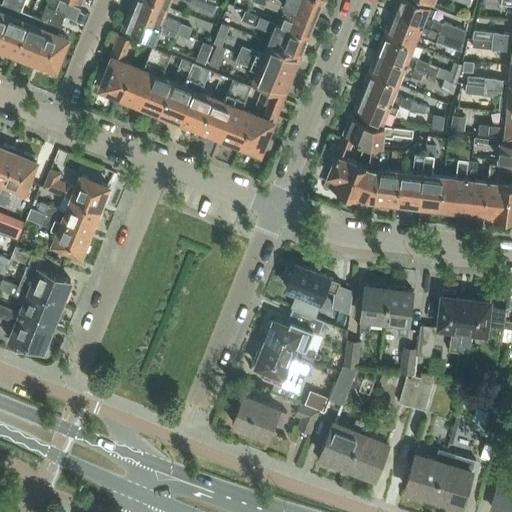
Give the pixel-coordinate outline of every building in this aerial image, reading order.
[(13,0),(0,34),(0,46),(1,47),(0,49),(14,55),(28,21),(18,17),(25,0),(13,0)] [(0,34),(13,0),(2,0),(0,5),(0,34)] [(55,69),(57,65),(68,37),(57,33),(64,14),(75,19),(80,7),(60,0),(59,0),(56,9),(35,61),(38,62),(40,63),(40,65),(54,71),(55,69)] [(47,0),(45,5),(56,9),(59,0),(47,0)] [(132,7),(130,11),(177,30),(180,23),(165,16),(169,6),(154,0),(132,0),(130,6),(132,7)] [(253,0),(280,10),(275,21),(275,22),(307,35),(309,35),(314,22),(312,21),(314,16),(272,0),(253,0)] [(322,0),(272,0),(314,16),(316,12),(318,13),(322,0)] [(463,41),(466,29),(444,21),(443,22),(425,15),(426,14),(429,5),(417,0),(397,0),(394,8),(395,9),(393,13),(439,32),(463,41)] [(35,61),(56,9),(45,5),(38,25),(28,21),(14,55),(29,61),(30,59),(32,60),(35,61)] [(271,31),(268,41),(301,54),(307,40),(305,39),(307,35),(275,22),(275,21),(260,15),(245,9),(241,19),(256,24),(256,25),(271,31)] [(123,30),(132,33),(155,42),(159,31),(175,37),(177,30),(130,11),(129,16),(127,15),(121,29),(123,29),(123,30)] [(80,12),(76,22),(83,24),(87,15),(80,12)] [(439,32),(393,13),(392,17),(390,17),(389,20),(384,34),(414,45),(419,33),(436,40),(439,32)] [(222,22),(213,43),(216,44),(221,46),(230,26),(222,22)] [(193,28),(180,23),(177,30),(190,35),(193,28)] [(474,28),(472,37),(473,37),(473,38),(492,40),(493,30),(474,28)] [(117,43),(121,34),(112,30),(108,39),(117,43)] [(499,31),(493,30),(492,40),(511,41),(511,32),(499,31)] [(439,32),(436,40),(453,47),(460,50),(463,41),(439,32)] [(131,38),(121,34),(100,87),(96,85),(95,87),(119,97),(134,61),(124,57),(131,38)] [(414,45),(384,34),(378,47),(379,48),(378,52),(424,70),(424,71),(436,75),(439,66),(427,62),(428,61),(410,54),(414,45)] [(473,38),(472,46),(491,48),(492,40),(473,38)] [(212,44),(203,40),(195,58),(205,62),(212,44)] [(266,40),(265,42),(261,52),(241,44),(238,52),(291,74),(293,69),(295,70),(301,54),(268,41),(266,40)] [(510,65),(511,64),(511,41),(492,40),(491,48),(497,49),(497,48),(511,49),(510,65)] [(208,64),(208,65),(217,69),(218,67),(226,48),(221,46),(216,44),(208,64)] [(144,65),(134,61),(119,97),(135,103),(135,101),(140,103),(162,49),(152,45),(144,65)] [(143,107),(159,113),(174,76),(163,72),(171,53),(162,49),(140,103),(144,105),(143,107)] [(250,80),(273,90),(283,94),(285,95),(292,77),(290,76),(291,74),(238,52),(235,60),(255,68),(250,80)] [(398,83),(403,71),(421,79),(424,71),(424,70),(378,52),(376,56),(375,55),(368,71),(398,83)] [(182,57),(178,66),(189,70),(192,62),(182,57)] [(453,61),(447,79),(456,83),(457,82),(463,64),(453,61)] [(189,70),(185,81),(174,76),(159,113),(175,119),(175,118),(180,119),(202,65),(192,62),(189,70)] [(511,64),(510,65),(509,78),(485,76),(484,85),(511,87),(511,64)] [(184,121),(184,123),(199,129),(214,93),(203,88),(210,69),(202,65),(180,119),(184,121)] [(364,87),(362,91),(409,109),(408,110),(425,113),(427,105),(413,101),(413,100),(394,93),(398,83),(368,71),(362,86),(364,87)] [(474,75),(473,84),(484,85),(485,76),(474,75)] [(214,93),(199,129),(215,136),(216,134),(220,135),(242,82),(233,78),(225,97),(214,93)] [(444,78),(440,89),(453,93),(456,83),(447,79),(444,78)] [(242,82),(220,135),(224,137),(224,139),(239,145),(254,109),(243,104),(251,85),(242,82)] [(467,83),(466,93),(483,94),(484,85),(473,84),(467,83)] [(511,87),(484,85),(483,94),(507,97),(506,110),(511,110),(511,87)] [(282,96),(283,94),(273,90),(272,91),(264,113),(254,109),(239,145),(263,155),(263,153),(261,152),(282,96)] [(379,120),(383,121),(386,112),(387,110),(405,118),(408,110),(409,109),(362,91),(360,95),(359,94),(353,110),(379,120)] [(511,110),(506,110),(504,124),(479,122),(478,133),(488,134),(501,135),(511,136),(511,110)] [(444,114),(433,113),(431,126),(443,127),(444,114)] [(348,120),(343,133),(368,143),(382,145),(383,135),(393,136),(393,133),(412,135),(413,128),(385,125),(373,123),(350,114),(350,116),(351,117),(350,121),(348,120)] [(452,114),(450,129),(464,131),(466,116),(454,115),(452,114)] [(498,159),(511,160),(511,140),(474,136),(473,144),(495,147),(494,148),(499,149),(498,159)] [(353,141),(343,137),(326,179),(331,181),(329,186),(345,192),(358,161),(347,157),(353,141)] [(0,183),(3,184),(17,149),(15,148),(4,143),(4,144),(2,143),(1,145),(0,144),(0,183)] [(426,143),(424,153),(434,155),(436,145),(426,143)] [(345,192),(362,199),(363,195),(367,197),(374,198),(380,149),(372,147),(371,157),(370,166),(358,161),(345,192)] [(13,186),(25,191),(37,160),(35,159),(36,156),(24,151),(24,152),(22,151),(21,153),(17,152),(18,149),(17,149),(3,184),(0,190),(0,204),(5,206),(13,186)] [(379,201),(396,203),(400,168),(386,166),(388,149),(380,149),(374,198),(380,199),(379,201)] [(400,168),(396,203),(413,205),(413,203),(418,204),(424,153),(414,152),(412,169),(400,168)] [(439,208),(444,173),(432,172),(434,155),(424,153),(418,204),(423,204),(423,206),(439,208)] [(462,209),(468,159),(458,157),(456,175),(444,173),(439,208),(456,210),(456,208),(462,209)] [(483,214),(484,212),(488,179),(487,179),(476,177),(478,160),(468,159),(462,209),(467,209),(466,212),(483,214)] [(505,216),(509,181),(497,180),(499,163),(489,161),(487,179),(488,179),(484,212),(484,209),(488,210),(488,214),(505,216)] [(44,186),(64,195),(68,197),(69,196),(101,209),(102,208),(100,208),(102,202),(104,203),(111,186),(80,174),(76,186),(58,179),(61,171),(51,167),(44,186)] [(59,207),(49,203),(45,213),(54,217),(90,231),(93,225),(95,226),(101,209),(69,196),(68,197),(64,195),(59,207)] [(31,207),(26,218),(27,218),(40,223),(44,213),(31,208),(31,207)] [(0,213),(0,229),(5,232),(11,217),(0,213)] [(54,217),(45,213),(44,213),(40,223),(55,230),(50,242),(83,255),(90,238),(88,237),(90,231),(54,217)] [(43,257),(15,245),(11,256),(27,262),(18,284),(64,303),(70,287),(68,286),(71,280),(39,267),(43,257)] [(0,254),(0,255),(0,272),(4,274),(10,258),(0,254)] [(340,281),(329,276),(329,275),(319,271),(302,264),(302,265),(295,262),(291,273),(289,274),(286,281),(287,283),(286,287),(319,300),(324,288),(334,292),(333,306),(349,312),(352,290),(338,285),(340,281)] [(64,303),(18,284),(2,278),(0,283),(0,288),(23,297),(18,309),(17,311),(52,326),(54,327),(61,311),(59,310),(62,302),(64,303)] [(360,328),(369,329),(371,320),(385,322),(389,287),(365,284),(360,328)] [(398,324),(397,332),(407,334),(413,290),(389,287),(385,322),(398,324)] [(449,349),(459,350),(466,296),(459,295),(459,293),(456,293),(456,291),(442,289),(438,326),(451,328),(449,349)] [(465,377),(467,360),(468,352),(470,352),(473,331),(486,332),(491,295),(477,294),(477,295),(474,295),(473,297),(466,296),(459,350),(458,359),(456,376),(465,377)] [(0,302),(0,316),(1,314),(17,321),(9,339),(37,350),(38,347),(45,349),(51,334),(49,333),(52,326),(17,311),(18,309),(0,302)] [(506,307),(497,306),(494,306),(491,326),(504,328),(505,320),(506,307)] [(264,342),(312,360),(316,350),(308,347),(315,332),(319,334),(324,322),(292,309),(287,321),(291,322),(290,325),(271,317),(265,331),(266,331),(265,334),(267,334),(264,342)] [(431,356),(433,335),(434,325),(420,324),(417,355),(431,356)] [(360,341),(347,339),(346,349),(344,365),(357,366),(360,341)] [(306,374),(312,360),(264,342),(262,349),(259,348),(258,350),(252,363),(266,369),(263,377),(274,381),(271,390),(295,399),(305,374),(306,374)] [(407,373),(407,372),(413,373),(416,348),(404,347),(400,371),(407,373)] [(346,394),(357,367),(357,366),(344,365),(343,365),(333,389),(329,398),(342,404),(346,394)] [(412,406),(420,377),(413,375),(413,373),(407,372),(407,373),(399,402),(412,406)] [(425,409),(428,400),(435,374),(421,372),(420,377),(412,406),(425,409)] [(484,427),(498,430),(508,394),(509,394),(511,385),(511,381),(504,381),(502,391),(497,390),(495,398),(492,397),(487,417),(484,427)] [(474,385),(471,395),(484,399),(487,388),(474,385)] [(283,421),(286,412),(243,394),(232,422),(267,436),(275,418),(283,421)] [(302,417),(298,427),(310,432),(319,410),(300,402),(295,414),(302,417)] [(388,443),(379,440),(369,436),(374,424),(377,426),(381,416),(368,411),(364,420),(347,464),(375,476),(388,443)] [(319,453),(347,464),(364,420),(356,417),(352,429),(332,421),(319,453)] [(415,454),(405,487),(434,495),(447,450),(439,448),(435,460),(424,456),(415,454)] [(447,450),(434,495),(463,504),(472,470),(476,459),(456,453),(455,452),(449,451),(447,450)] [(511,511),(511,472),(501,470),(491,507),(511,511)]
